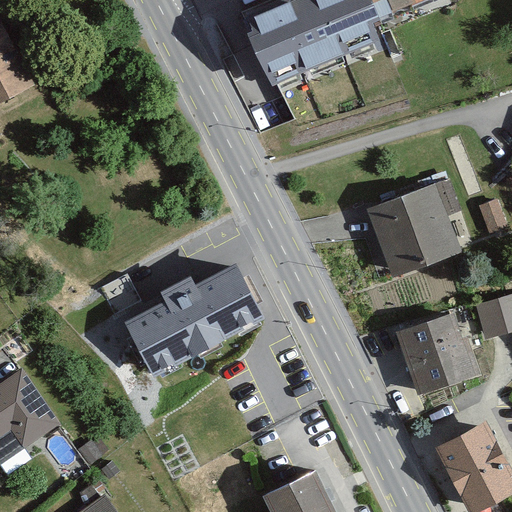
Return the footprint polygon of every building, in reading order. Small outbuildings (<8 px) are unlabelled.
[(294,0),(246,21),(276,91),(380,47),(372,26),(434,0),(294,0)] [(0,17),(0,104),(36,86),(0,17)] [(444,185),(369,211),(393,277),(467,251),(444,185)] [(500,196),(483,200),(488,227),(506,224),(500,196)] [(163,303),(125,323),(153,376),(263,318),(235,266),(196,286),(191,277),(158,294),(163,303)] [(511,295),(477,305),(487,340),(511,332),(511,295)] [(454,315),(397,335),(418,395),(480,374),(467,337),(462,339),(454,315)] [(30,364),(0,383),(0,464),(3,469),(70,423),(30,364)] [(511,469),(486,421),(437,447),(472,511),(479,511),(511,494),(511,469)] [(339,511),(320,472),(265,499),(271,511),(339,511)] [(129,511),(115,491),(85,511),(129,511)]
